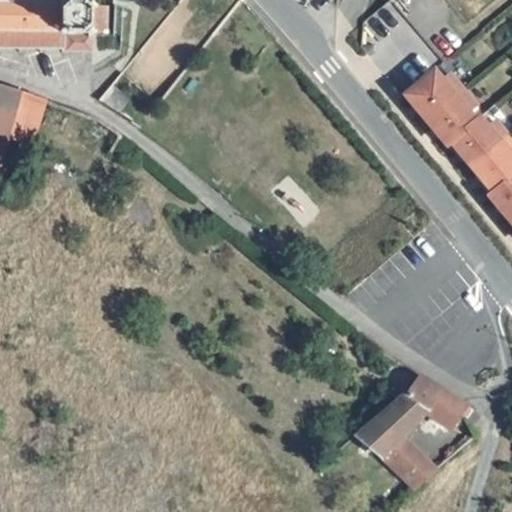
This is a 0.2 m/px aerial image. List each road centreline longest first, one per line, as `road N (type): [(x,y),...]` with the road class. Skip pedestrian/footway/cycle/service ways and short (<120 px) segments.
road 1 (unclassified): [(0,74),(99,108),(420,367),(500,409)]
road 2 (tertiary): [(511,288),(269,0)]
road 3 (unclassified): [(500,409),(506,378),(491,310),(511,288)]
